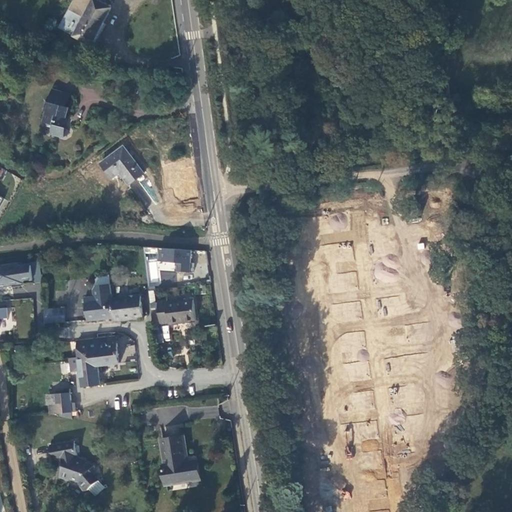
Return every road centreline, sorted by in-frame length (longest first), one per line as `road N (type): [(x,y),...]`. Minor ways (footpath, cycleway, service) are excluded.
road 1 (residential): [(216,191),(380,173),(385,208),(351,212),(394,511)]
road 2 (secondary): [(190,0),(216,191)]
road 3 (secondary): [(216,191),(243,373)]
road 4 (secondary): [(243,373),(263,511)]
road 5 (residential): [(62,331),(137,330),(144,362),(162,380)]
